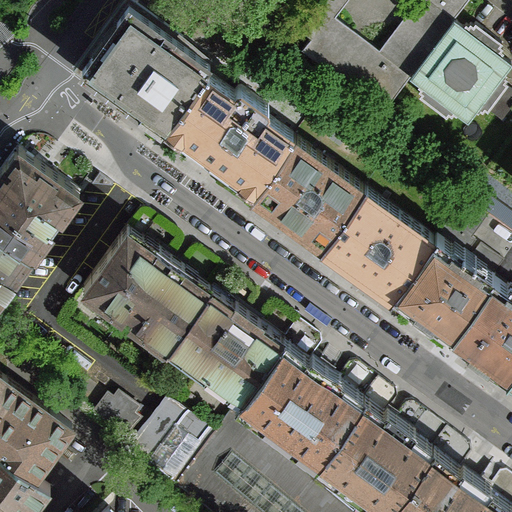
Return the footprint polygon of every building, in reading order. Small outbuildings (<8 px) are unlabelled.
[(417,0),(381,48),(337,15),(332,11),(314,36),(304,48),(354,86),(357,82),(365,88),(361,92),(385,110),(413,75),(422,81),(460,109),(470,117),(477,107),(505,70),(511,61),(511,60),(503,53),(466,25),(456,17),(469,0),(417,0)] [(328,0),(306,30),(314,36),(332,11),(337,15),(348,0),(328,0)] [(131,1),(83,64),(166,126),(207,67),(212,60),(131,1)] [(466,25),(503,53),(505,50),(503,49),(504,46),(502,44),(504,41),(477,21),(475,24),(472,21),(470,24),(468,22),(466,25)] [(255,190),(297,132),(267,111),(270,107),(270,103),(243,84),(239,84),(236,89),(207,67),(166,126),(195,148),(199,144),(227,163),(224,168),(255,190)] [(490,107),(508,83),(509,82),(506,80),(508,77),(506,75),(508,72),(505,70),(477,107),(480,109),(482,106),(484,108),(486,106),(489,108),(490,107)] [(460,109),(422,81),(420,84),(423,86),(421,88),(424,91),(422,93),(448,114),(450,111),(453,113),(455,110),(458,112),(460,109)] [(511,105),(511,85),(508,83),(490,107),(503,117),(511,105)] [(511,130),(510,134),(511,135),(511,139),(470,198),(489,212),(496,217),(511,195),(511,130)] [(325,240),(366,183),(297,132),(255,190),(325,240)] [(20,143),(0,170),(0,224),(34,249),(36,250),(81,187),(20,143)] [(395,292),(438,234),(366,183),(325,240),(395,292)] [(450,218),(473,235),(489,212),(470,198),(466,195),(450,218)] [(450,218),(440,232),(467,251),(477,238),(473,235),(450,218)] [(172,336),(212,281),(129,221),(86,283),(124,311),(135,297),(141,302),(131,316),(168,342),(172,336)] [(0,295),(34,249),(0,224),(0,295)] [(451,332),(495,272),(473,256),(467,251),(440,232),(438,234),(395,292),(451,332)] [(482,242),(473,256),(495,272),(504,258),(482,242)] [(507,373),(511,366),(511,284),(509,282),(495,272),(451,332),(465,342),(507,373)] [(245,389),(284,334),(212,281),(172,336),(245,389)] [(320,455),(365,393),(329,370),(301,347),(284,334),(245,389),(240,396),(261,412),(320,455)] [(0,448),(36,473),(73,422),(0,368),(0,448)] [(128,431),(141,413),(136,409),(141,403),(120,387),(115,394),(110,391),(97,407),(128,431)] [(390,504),(434,444),(365,393),(320,455),(390,504)] [(132,446),(181,485),(219,428),(171,394),(132,446)] [(357,511),(252,424),(233,408),(219,428),(181,485),(213,511),(357,511)] [(261,412),(252,424),(357,511),(400,511),(390,504),(320,455),(261,412)] [(390,504),(400,511),(511,511),(511,500),(434,444),(390,504)] [(36,473),(0,448),(0,511),(29,511),(51,484),(36,473)]
